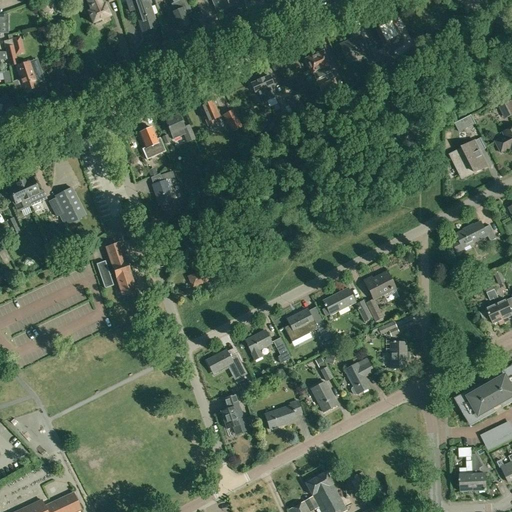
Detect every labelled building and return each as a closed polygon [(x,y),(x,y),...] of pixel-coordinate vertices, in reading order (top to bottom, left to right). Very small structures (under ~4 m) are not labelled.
[(95,22),(96,24),(102,21),(101,19),(110,15),(104,3),(103,4),(101,0),(85,0),(87,4),(85,5),(88,11),(87,11),(93,23),(95,22)] [(135,10),(143,32),(149,29),(148,26),(156,24),(153,14),(157,13),(154,6),(150,7),(148,0),(131,0),(127,1),(130,11),(135,10)] [(170,14),(177,30),(191,24),(186,14),(192,12),(186,0),(182,0),(172,5),(175,12),(170,14)] [(212,0),(218,13),(236,5),(233,0),(212,0)] [(393,21),(376,30),(385,47),(377,51),(380,56),(392,50),(396,48),(393,42),(402,37),(393,21)] [(42,31),(46,41),(49,40),(44,27),(37,29),(38,32),(42,31)] [(3,41),(10,66),(18,64),(16,55),(24,52),(20,37),(13,38),(12,34),(8,36),(9,40),(3,41)] [(340,45),(348,63),(355,59),(353,54),(366,48),(360,35),(340,45)] [(380,58),(377,51),(375,47),(367,51),(372,62),(373,64),(379,61),(378,59),(380,58)] [(312,71),(316,79),(331,71),(328,64),(323,52),(306,59),(312,71)] [(29,62),(17,66),(19,73),(18,74),(20,80),(18,80),(20,89),(23,88),(24,92),(26,91),(27,93),(32,91),(31,90),(38,88),(37,84),(45,81),(39,66),(31,69),(29,62)] [(257,91),(262,102),(274,97),(269,86),(273,84),(269,76),(262,78),(256,80),(257,81),(250,84),(254,92),(257,91)] [(330,80),(318,85),(322,94),(323,94),(334,89),(330,80)] [(305,110),(296,95),(286,101),(294,116),(305,110)] [(511,100),(498,107),(505,120),(511,115),(511,100)] [(205,121),(207,126),(215,122),(214,119),(220,117),(213,101),(207,103),(206,102),(202,104),(202,105),(200,106),(206,120),(205,121)] [(8,117),(13,119),(17,117),(19,113),(17,108),(13,106),(9,108),(7,113),(8,117)] [(223,115),(232,132),(242,127),(233,109),(223,115)] [(187,142),(195,139),(193,135),(189,125),(183,127),(178,115),(164,121),(170,133),(171,133),(173,139),(184,135),(187,142)] [(253,115),(243,119),(245,124),(255,120),(253,115)] [(265,129),(267,134),(286,123),(285,120),(283,115),(266,124),(268,127),(265,129)] [(464,119),(455,124),(459,132),(468,127),(464,119)] [(142,149),(146,160),(166,151),(160,138),(156,139),(151,127),(139,133),(145,147),(142,149)] [(511,127),(502,133),(504,137),(494,141),(500,153),(510,148),(511,152),(511,127)] [(165,144),(170,141),(167,135),(162,137),(165,144)] [(455,152),(452,161),(461,178),(474,172),(474,173),(483,169),(483,168),(478,158),(481,156),(481,157),(481,156),(479,152),(474,141),(461,147),(462,149),(455,152)] [(150,177),(157,174),(154,168),(148,171),(150,177)] [(170,201),(172,200),(170,193),(168,187),(172,186),(169,179),(174,177),(172,171),(160,175),(161,181),(152,184),(159,205),(161,204),(163,209),(165,210),(170,208),(171,206),(170,201)] [(21,182),(32,206),(47,199),(42,189),(38,191),(32,177),(21,182)] [(10,196),(17,212),(21,210),(32,206),(21,182),(8,187),(11,195),(10,196)] [(65,226),(68,232),(70,230),(68,225),(69,224),(70,225),(79,220),(86,216),(72,187),(54,196),(55,198),(48,202),(56,217),(59,216),(65,227),(65,226)] [(189,205),(186,199),(180,201),(182,207),(189,205)] [(0,241),(4,249),(11,245),(7,238),(12,235),(13,236),(20,232),(13,217),(6,221),(6,222),(0,224),(0,241)] [(453,243),(457,252),(463,249),(462,248),(487,236),(490,241),(495,238),(489,226),(484,228),(481,222),(455,235),(458,240),(453,243)] [(114,271),(120,288),(123,296),(136,292),(128,266),(120,243),(106,247),(108,254),(113,268),(114,271)] [(59,251),(63,257),(72,251),(68,245),(59,251)] [(96,264),(104,288),(113,285),(109,273),(114,271),(113,268),(108,269),(105,261),(96,264)] [(188,277),(192,286),(223,274),(221,268),(224,267),(225,265),(224,263),(223,263),(188,277)] [(363,280),(373,299),(395,288),(387,271),(372,279),(371,276),(363,280)] [(494,274),(499,285),(505,283),(500,271),(494,274)] [(496,304),(504,323),(508,322),(507,320),(508,318),(511,315),(511,312),(506,300),(500,302),(498,297),(494,289),(493,287),(489,288),(494,299),(496,304)] [(323,301),(326,308),(322,310),(325,316),(330,314),(330,315),(355,302),(347,288),(323,301)] [(490,301),(494,299),(489,288),(485,290),(490,301)] [(355,305),(364,322),(372,318),(363,300),(355,305)] [(370,301),(365,303),(375,322),(383,318),(379,310),(376,311),(370,301)] [(501,323),(501,324),(504,323),(496,304),(486,309),(493,324),(498,322),(501,323)] [(291,341),(317,328),(315,323),(314,322),(313,322),(307,310),(287,320),(289,324),(284,327),(291,341)] [(318,337),(322,345),(332,340),(322,320),(315,323),(317,328),(321,336),(318,337)] [(389,331),(391,337),(399,333),(394,321),(378,328),(379,331),(380,335),(389,331)] [(272,344),(265,331),(245,341),(251,354),(250,354),(254,361),(263,357),(260,350),(272,344)] [(280,356),(287,352),(280,338),(273,341),(280,356)] [(390,343),(390,369),(406,369),(406,360),(409,360),(409,352),(406,352),(405,342),(390,343)] [(205,361),(212,373),(232,363),(225,351),(205,361)] [(277,357),(281,363),(291,358),(287,352),(280,356),(277,357)] [(315,360),(319,369),(325,366),(321,357),(315,360)] [(353,394),(355,395),(357,394),(369,388),(363,377),(373,372),(366,358),(344,370),(345,373),(353,387),(351,388),(351,390),(353,394)] [(320,370),(326,382),(332,378),(326,367),(320,370)] [(472,417),(475,423),(495,411),(493,408),(502,403),(504,407),(511,401),(511,374),(511,375),(508,369),(489,380),(491,384),(482,389),(480,385),(460,397),(463,402),(459,404),(468,420),(472,417)] [(310,389),(323,412),(336,405),(324,382),(310,389)] [(233,427),(236,434),(247,430),(235,395),(224,399),(228,410),(221,412),(226,429),(233,427)] [(264,415),(269,429),(296,420),(294,416),(302,413),(297,401),(289,404),(290,406),(264,415)] [(461,493),(473,492),(472,468),(471,455),(471,448),(458,448),(459,457),(466,457),(467,468),(459,469),(461,493)] [(472,468),(473,492),(486,491),(485,474),(480,474),(480,468),(483,466),(476,454),(471,455),(472,468)] [(511,462),(504,466),(501,460),(497,462),(500,468),(501,468),(509,483),(511,481),(511,462)] [(288,510),(288,511),(310,511),(318,508),(320,511),(344,511),(346,511),(326,472),(305,483),(313,497),(288,510)] [(358,493),(360,497),(365,494),(363,490),(365,489),(361,481),(357,474),(350,478),(354,486),(358,493)] [(76,511),(81,510),(74,493),(45,506),(42,500),(16,511),(76,511)]
